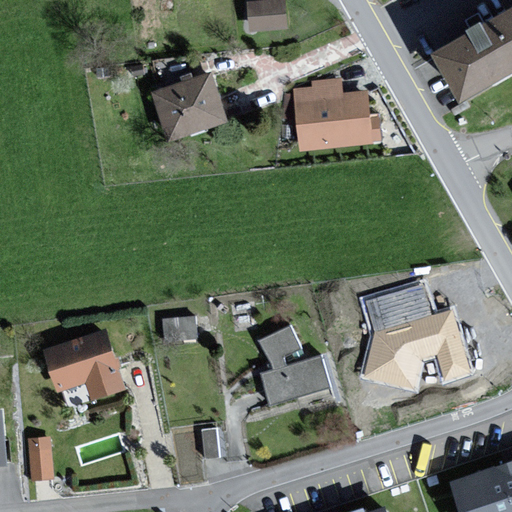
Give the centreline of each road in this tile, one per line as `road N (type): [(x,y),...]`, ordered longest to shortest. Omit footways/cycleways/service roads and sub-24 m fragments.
road 1 (unclassified): [(205,500),(511,405)]
road 2 (unclassified): [(445,156),(353,0)]
road 3 (unclassified): [(511,280),(445,156)]
road 4 (unclassified): [(65,511),(205,500)]
